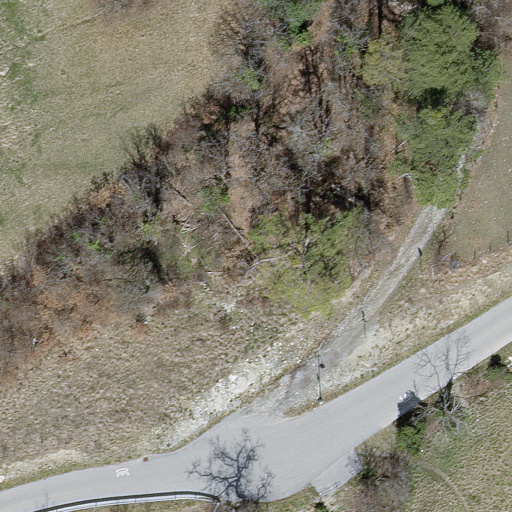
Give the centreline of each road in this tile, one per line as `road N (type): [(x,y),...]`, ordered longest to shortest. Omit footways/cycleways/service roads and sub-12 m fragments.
road 1 (track): [(215,460),(363,305),(459,165),(482,114),(485,65),(431,0)]
road 2 (unclassified): [(0,509),(215,460),(334,423),(511,317)]
